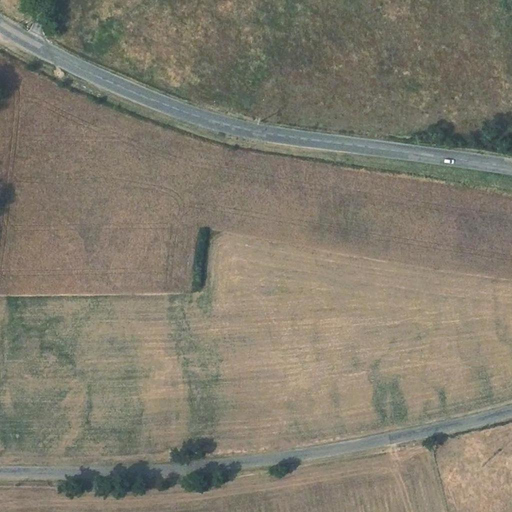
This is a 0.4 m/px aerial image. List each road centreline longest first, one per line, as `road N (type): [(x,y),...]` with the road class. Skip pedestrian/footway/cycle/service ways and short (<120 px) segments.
road 1 (secondary): [(511,167),(263,133),(187,113),(0,27)]
road 2 (tertiary): [(0,472),(183,471),(366,444),(511,411)]
